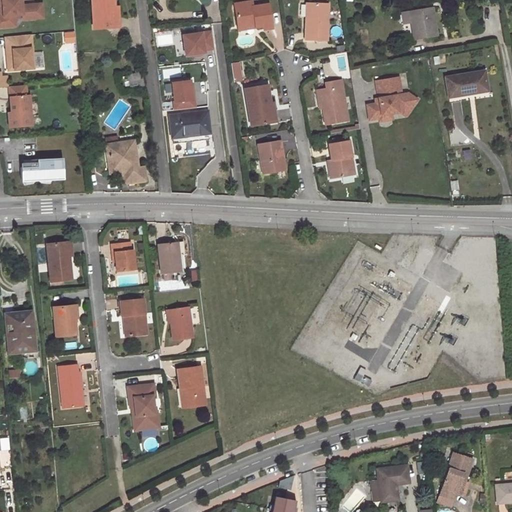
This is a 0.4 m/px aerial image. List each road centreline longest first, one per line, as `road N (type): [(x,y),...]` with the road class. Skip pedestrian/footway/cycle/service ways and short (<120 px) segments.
road 1 (unclassified): [(152,511),(345,430),(511,403)]
road 2 (tertiary): [(89,204),(314,211)]
road 3 (tertiary): [(314,211),(511,218)]
road 4 (residential): [(105,365),(89,204)]
road 5 (residential): [(288,62),(314,211)]
road 6 (unknown): [(511,76),(495,27),(413,44)]
